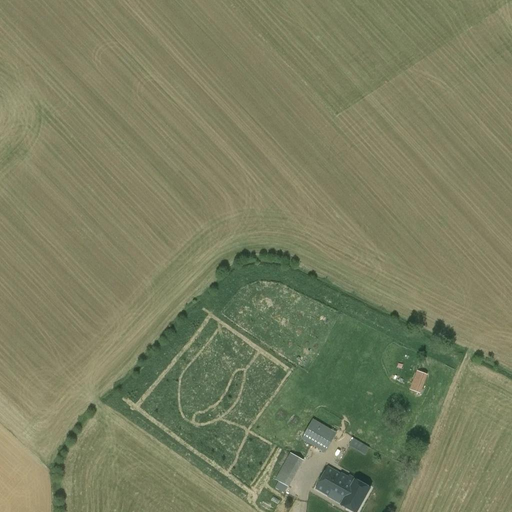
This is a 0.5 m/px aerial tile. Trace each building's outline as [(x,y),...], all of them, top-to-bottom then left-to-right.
[(409,390),(420,394),(427,375),(417,371),(409,390)] [(302,440),(325,453),(336,434),(313,420),(302,440)] [(349,447),(360,454),(365,445),(354,439),(349,447)] [(290,454),(275,480),(279,482),(288,487),(289,488),(303,461),(290,454)] [(355,480),(354,482),(328,467),(311,498),(334,511),(337,511),(341,506),(351,511),(357,511),(371,489),(355,480)]
